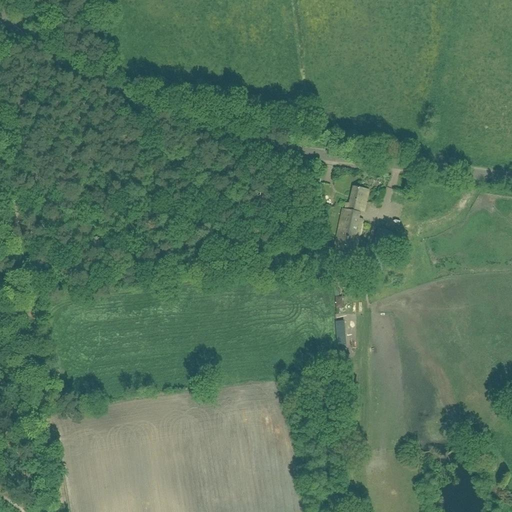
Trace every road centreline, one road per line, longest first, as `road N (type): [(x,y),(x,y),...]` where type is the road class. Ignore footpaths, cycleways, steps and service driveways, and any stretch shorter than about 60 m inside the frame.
road 1 (unclassified): [(511,178),(316,155),(213,132),(87,76),(0,12)]
road 2 (track): [(0,115),(66,511)]
